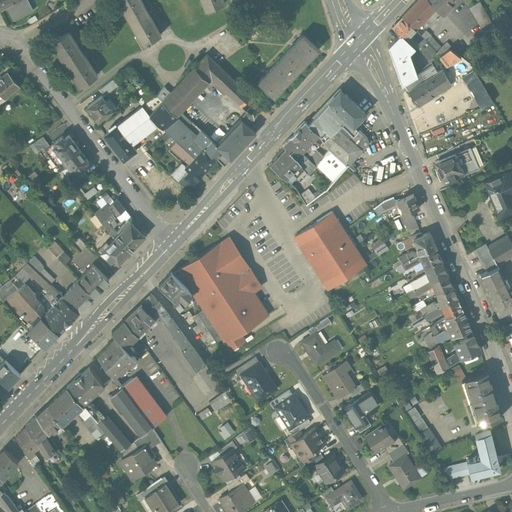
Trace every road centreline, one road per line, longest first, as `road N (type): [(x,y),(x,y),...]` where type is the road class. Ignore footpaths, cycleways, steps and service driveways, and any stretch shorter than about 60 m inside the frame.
road 1 (tertiary): [(358,40),(511,396)]
road 2 (secondary): [(358,40),(170,245)]
road 3 (residential): [(11,48),(61,97),(170,245)]
road 4 (secondary): [(170,245),(0,425)]
road 5 (residential): [(386,511),(294,364),(277,350)]
